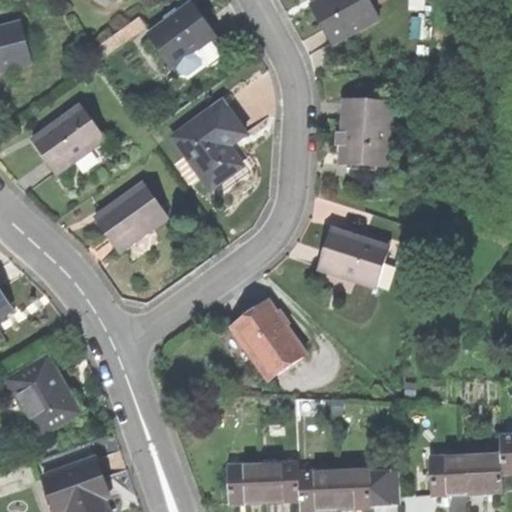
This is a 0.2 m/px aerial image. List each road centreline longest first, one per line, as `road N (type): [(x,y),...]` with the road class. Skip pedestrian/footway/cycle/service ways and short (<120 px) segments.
road 1 (residential): [(118,346),(270,243),(297,198),(300,107),(255,0)]
road 2 (residential): [(118,346),(53,254),(0,207)]
road 3 (residential): [(172,511),(118,346)]
